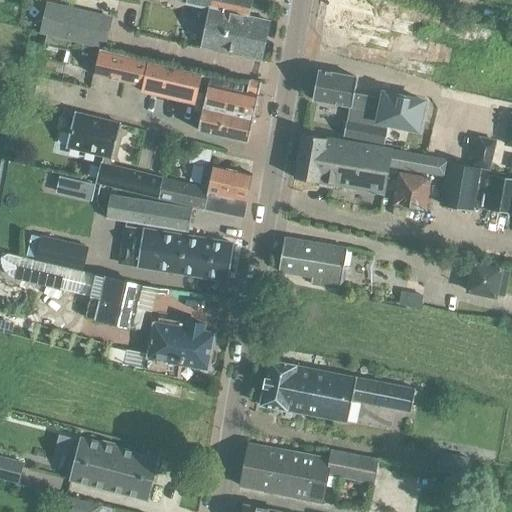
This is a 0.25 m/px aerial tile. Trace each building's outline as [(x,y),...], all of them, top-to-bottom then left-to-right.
[(187,0),(187,3),(187,4),(210,9),(202,47),(261,60),(269,21),(248,17),(251,0),(187,0)] [(358,0),(329,0),(323,25),(338,28),(338,31),(347,33),(348,30),(352,31),(347,55),(369,61),(375,37),(367,36),(375,4),(358,0)] [(46,3),(39,33),(76,42),(83,12),(46,3)] [(461,33),(454,64),(475,69),(469,93),(492,98),(505,43),(461,33)] [(209,78),(209,76),(100,49),(94,75),(142,86),(141,92),(156,95),(158,89),(169,92),(168,97),(195,104),(201,76),(209,78)] [(352,107),(358,77),(318,70),(313,100),(352,107)] [(209,76),(209,78),(197,130),(248,141),(259,96),(243,92),(244,85),(209,76)] [(379,116),(365,113),(350,110),(348,120),(347,120),(343,135),(359,138),(384,144),(388,129),(386,129),(387,124),(417,130),(424,101),(384,92),(379,116)] [(96,183),(160,198),(164,179),(164,178),(111,165),(121,124),(75,113),(66,147),(104,156),(102,163),(101,163),(96,183)] [(434,174),(437,160),(303,134),(295,178),(320,183),(319,186),(330,188),(331,184),(384,194),(390,166),(434,174)] [(473,165),(489,169),(495,141),(480,138),(473,165)] [(211,159),(212,151),(193,147),(191,155),(211,159)] [(474,210),(481,168),(450,163),(442,205),(474,210)] [(164,179),(160,198),(193,206),(243,216),(252,173),(206,164),(201,187),(164,179)] [(488,209),(511,212),(511,180),(494,177),(488,209)] [(141,224),(188,231),(192,208),(111,195),(107,218),(141,224)] [(145,229),(145,230),(124,227),(118,263),(227,280),(232,243),(145,229)] [(83,272),(88,248),(42,237),(41,237),(33,235),(28,259),(83,272)] [(278,271),(312,277),(311,284),(339,289),(342,275),(347,248),(284,237),(278,271)] [(90,297),(86,316),(127,326),(137,284),(96,274),(96,275),(83,272),(28,259),(8,254),(1,258),(3,268),(9,276),(16,279),(90,297)] [(462,296),(494,303),(501,271),(469,265),(462,296)] [(407,306),(420,309),(423,296),(409,293),(407,306)] [(124,364),(124,365),(145,369),(144,371),(156,373),(180,377),(182,365),(210,370),(210,366),(215,362),(217,352),(214,347),(216,333),(204,331),(205,324),(187,321),(186,323),(159,318),(158,322),(153,322),(147,354),(127,350),(126,351),(124,364)] [(270,361),(260,405),(346,422),(351,400),(411,412),(415,389),(270,361)] [(100,442),(82,437),(71,480),(147,500),(158,457),(117,447),(115,443),(103,440),(100,442)] [(283,470),(278,494),(321,503),(327,474),(372,483),(377,459),(331,450),(329,459),(248,443),(244,462),(283,470)] [(435,472),(466,479),(470,458),(439,452),(435,472)] [(23,462),(0,456),(0,477),(18,482),(23,462)] [(240,486),(278,494),(283,470),(244,462),(240,486)] [(66,496),(62,511),(100,511),(102,506),(66,496)]
